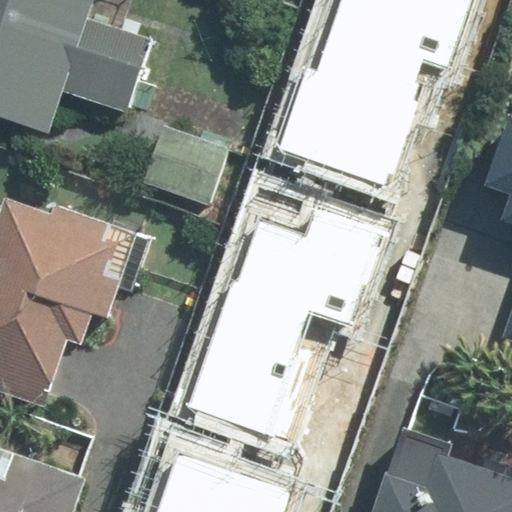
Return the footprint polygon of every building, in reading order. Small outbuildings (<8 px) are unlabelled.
[(159,19),(100,0),(0,0),(0,126),(59,146),(78,90),(130,107),(159,19)] [(232,150),(165,127),(145,187),(212,210),(232,150)] [(511,157),(492,215),(511,221),(511,157)] [(140,241),(4,198),(0,212),(0,395),(48,411),(81,308),(115,319),(140,241)] [(325,511),(201,470),(214,433),(205,430),(209,419),(161,403),(126,506),(143,511),(325,511)] [(511,511),(511,433),(428,404),(389,511),(511,511)] [(83,511),(94,479),(0,449),(0,511),(83,511)]
